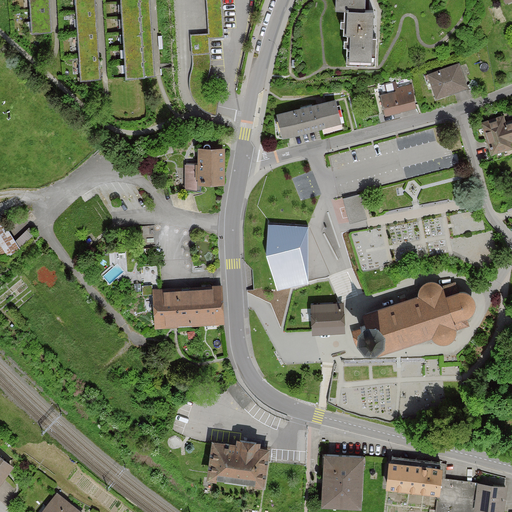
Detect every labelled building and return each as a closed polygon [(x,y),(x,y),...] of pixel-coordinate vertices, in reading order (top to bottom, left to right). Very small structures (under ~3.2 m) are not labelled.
[(49,0),(32,0),(33,11),(50,11),(49,0)] [(97,0),(80,0),(81,13),(98,13),(97,0)] [(206,0),(208,32),(190,33),(191,53),(210,52),(209,37),(223,36),(220,0),(206,0)] [(341,11),(366,12),(366,0),(336,0),(336,11),(341,11)] [(151,3),(123,5),(124,21),(152,18),(151,3)] [(50,11),(33,11),(33,32),(50,32),(50,11)] [(375,13),(370,12),(366,12),(341,11),(339,35),(346,36),(344,67),(377,68),(379,40),(374,39),(375,13)] [(98,13),(81,13),(81,34),(98,34),(98,13)] [(152,18),(124,21),(125,36),(153,34),(152,18)] [(98,34),(81,34),(81,55),(98,55),(98,34)] [(153,34),(125,36),(126,52),(154,50),(153,34)] [(154,50),(126,52),(127,67),(155,65),(154,50)] [(210,52),(191,53),(192,66),(189,76),(189,87),(193,99),(201,108),(209,113),(217,115),(219,96),(212,93),(206,86),(207,76),(210,67),(210,52)] [(98,55),(81,55),(81,75),(98,75),(98,55)] [(460,64),(431,74),(441,101),(470,90),(460,64)] [(155,65),(127,67),(128,83),(157,81),(155,65)] [(414,86),(383,93),(389,118),(420,112),(414,86)] [(277,109),(278,113),(285,141),(345,126),(337,93),(277,109)] [(500,114),(482,119),(493,156),(511,151),(511,122),(503,125),(500,114)] [(382,150),(382,144),(363,143),(362,155),(375,155),(376,150),(382,150)] [(225,148),(197,147),(196,163),(185,163),(184,190),(196,190),(196,184),(224,185),(225,148)] [(360,194),(345,198),(351,221),(366,217),(360,194)] [(338,207),(346,205),(344,197),(336,199),(338,207)] [(20,246),(3,218),(0,219),(0,250),(3,256),(20,246)] [(309,225),(269,222),(267,253),(278,288),(309,281),(309,225)] [(18,235),(24,241),(34,231),(29,225),(18,235)] [(376,229),(356,229),(357,261),(377,260),(376,229)] [(386,261),(361,270),(368,291),(394,283),(386,261)] [(421,295),(366,314),(369,324),(361,327),(361,328),(355,330),(359,343),(366,341),(366,343),(374,340),(378,350),(434,332),(434,334),(435,336),(437,337),(438,338),(440,339),(442,339),(443,340),(445,339),(447,339),(449,338),(451,337),(452,336),(453,334),(454,333),(454,331),(455,330),(455,327),(468,323),(465,314),(467,313),(470,311),(472,309),(473,305),(474,302),(473,299),(472,297),(470,294),(466,292),(463,291),(460,291),(458,292),(455,283),(441,287),(440,286),(439,284),(437,283),(436,282),(434,282),(432,282),(430,282),(428,282),(427,283),(425,284),(424,285),(423,287),(422,288),(421,290),(421,292),(421,294),(421,295)] [(225,288),(155,293),(158,330),(227,325),(225,288)] [(343,303),(313,304),(314,330),(344,329),(343,303)] [(240,445),(216,442),(212,473),(261,480),(264,462),(265,462),(266,461),(266,460),(266,459),(266,458),(266,456),(266,455),(266,454),(265,453),(266,449),(256,448),(257,442),(241,440),(240,445)] [(0,486),(16,470),(0,455),(0,486)] [(360,511),(363,457),(323,456),(320,510),(351,511),(360,511)] [(442,463),(392,458),(388,489),(439,494),(442,463)] [(478,482),(443,478),(438,511),(474,511),(475,509),(478,482)] [(503,511),(506,484),(478,482),(475,509),(500,511),(503,511)] [(81,511),(59,493),(42,511),(81,511)]
